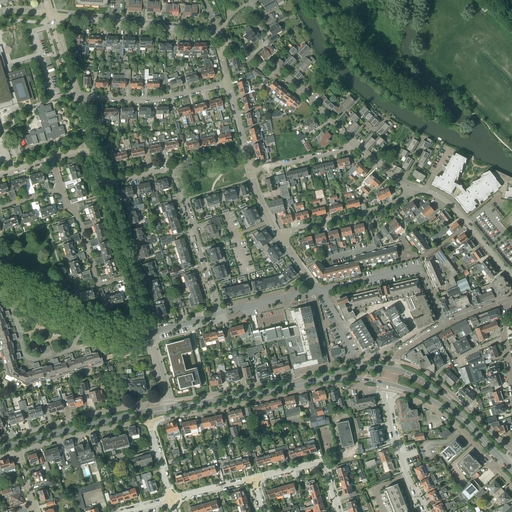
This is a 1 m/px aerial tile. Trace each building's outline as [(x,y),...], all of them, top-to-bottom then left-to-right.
[(135,11),(135,0),(125,0),(125,9),(128,9),(128,11),(135,11)] [(135,0),(135,11),(141,11),(141,10),(144,10),(144,0),(143,0),(140,0),(141,2),(135,1),(135,0)] [(144,0),(144,10),(147,10),(147,12),(153,12),(154,0),(144,0)] [(162,13),(163,1),(154,0),(153,12),(159,13),(159,10),(162,11),(162,13)] [(276,4),(274,0),(262,0),(260,2),(266,12),(277,6),(276,4)] [(163,1),(162,13),(165,13),(165,15),(171,15),(172,3),(163,3),(163,1)] [(178,14),(181,14),(181,4),(172,3),(171,15),(178,15),(178,14)] [(190,16),(191,4),(190,4),(190,6),(185,6),(185,4),(181,4),(181,14),(184,14),(184,16),(190,16)] [(200,5),(191,4),(190,16),(196,16),(196,14),(200,15),(200,5)] [(263,22),(265,26),(283,16),(282,15),(276,18),(273,13),(269,15),(270,18),(263,22)] [(278,24),(268,30),(271,35),(266,38),(270,43),(278,38),(276,34),(282,31),(278,24)] [(249,27),(248,27),(245,31),(247,33),(243,37),(248,43),(251,40),(253,43),(261,36),(256,31),(254,34),(251,30),(252,30),(250,29),(251,28),(250,26),(249,27)] [(76,48),(82,48),(82,53),(85,53),(85,52),(85,48),(86,48),(86,46),(83,46),(83,44),(83,36),(76,36),(76,44),(76,48)] [(94,44),(95,36),(89,36),(88,44),(86,44),(86,46),(86,48),(85,48),(85,52),(85,53),(85,55),(88,55),(89,48),(94,48),(94,47),(94,44)] [(94,48),(103,49),(103,43),(103,41),(101,41),(101,40),(101,37),(95,36),(94,44),(94,47),(94,48)] [(112,37),(111,46),(111,49),(120,50),(120,42),(117,42),(118,37),(112,37)] [(123,37),(123,42),(120,42),(120,50),(120,57),(123,57),(123,50),(124,49),(128,49),(129,38),(123,37)] [(128,49),(128,56),(130,56),(130,53),(131,53),(132,48),(137,49),(137,44),(135,44),(135,38),(129,38),(128,49)] [(140,38),(139,44),(137,44),(137,49),(137,54),(140,54),(140,48),(145,48),(146,45),(145,45),(146,38),(140,38)] [(145,49),(153,49),(153,43),(152,42),(152,39),(146,38),(145,45),(146,45),(145,49)] [(177,43),(177,46),(176,46),(174,46),(174,54),(183,54),(183,44),(177,43)] [(183,44),(183,54),(184,54),(184,56),(189,56),(189,59),(192,59),(192,51),(189,51),(189,44),(188,44),(187,43),(185,43),(185,44),(183,44)] [(194,43),(194,51),(192,51),(192,59),(192,63),(195,62),(195,54),(200,54),(200,51),(200,43),(194,43)] [(159,44),(157,44),(157,47),(157,49),(158,50),(159,50),(159,53),(165,53),(165,50),(165,44),(159,44)] [(174,59),(174,54),(174,46),(171,46),(171,44),(165,44),(165,50),(165,53),(171,53),(171,59),(174,59)] [(300,48),(306,54),(310,49),(304,44),(300,48)] [(268,58),(271,56),(270,55),(275,51),(270,45),(264,49),(258,55),(264,61),(268,58)] [(293,56),(296,53),(297,51),(291,46),(287,51),(293,56)] [(302,58),(306,54),(300,48),(297,51),(296,53),(302,58)] [(0,109),(13,106),(13,105),(18,104),(18,103),(14,91),(11,92),(10,88),(13,87),(9,73),(4,75),(0,61),(0,56),(2,56),(1,56),(0,52),(0,109)] [(282,65),(287,69),(288,70),(296,62),(290,56),(283,63),(284,64),(282,65)] [(308,68),(315,61),(310,57),(308,59),(306,58),(302,62),(308,68)] [(278,58),(273,63),(279,68),(282,65),(284,64),(283,63),(278,58)] [(212,69),(213,68),(212,63),(210,64),(209,59),(203,61),(205,67),(208,78),(214,76),(212,69)] [(239,60),(231,62),(234,72),(241,71),(241,70),(245,69),(244,65),(240,66),(239,60)] [(302,62),(298,67),(300,68),(298,70),(302,74),(308,68),(302,62)] [(191,66),(188,67),(190,74),(192,82),(198,81),(196,72),(193,73),(191,66)] [(199,73),(201,72),(203,79),(208,78),(205,67),(198,69),(199,73)] [(25,69),(9,73),(13,87),(10,88),(11,92),(14,91),(18,103),(29,100),(30,102),(34,100),(29,82),(31,81),(30,79),(29,76),(27,77),(25,69)] [(254,69),(251,73),(259,78),(261,74),(254,69)] [(293,76),(298,81),(299,81),(304,75),(302,74),(298,70),(293,76)] [(147,80),(147,81),(147,89),(153,89),(153,75),(153,77),(148,77),(148,71),(144,71),(144,80),(147,80)] [(244,75),(247,81),(253,77),(250,72),(244,75)] [(106,76),(102,76),(101,88),(107,88),(107,80),(109,80),(109,73),(106,73),(106,76)] [(168,83),(169,82),(171,88),(177,87),(174,78),(168,80),(166,73),(163,74),(165,81),(165,84),(168,83)] [(182,85),(181,79),(182,79),(181,76),(178,77),(176,73),(173,74),(174,78),(177,87),(182,85)] [(90,80),(93,80),(93,78),(93,74),(90,74),(90,75),(85,75),(84,78),(83,78),(83,86),(90,86),(90,80)] [(184,75),(187,84),(192,82),(190,74),(184,75)] [(265,80),(263,83),(264,87),(265,85),(268,88),(269,87),(270,89),(268,91),(269,92),(266,96),(266,100),(267,99),(272,93),(273,91),(278,85),(273,82),(270,86),(267,83),(269,81),(266,79),(265,80)] [(237,83),(239,89),(250,86),(249,82),(247,82),(245,82),(245,81),(243,82),(242,81),(239,82),(240,83),(237,83)] [(273,95),(275,97),(282,89),(278,85),(273,91),(275,93),(273,95)] [(256,91),(254,91),(254,90),(251,91),(250,86),(239,89),(240,95),(248,93),(248,95),(255,93),(256,93),(256,91)] [(280,101),(282,98),(287,92),(282,89),(275,97),(280,101)] [(280,100),(280,101),(284,105),(286,102),(288,100),(291,96),(287,92),(282,98),(280,100)] [(255,102),(253,97),(255,96),(255,93),(248,95),(248,97),(241,99),(243,105),(250,103),(255,102)] [(332,102),(331,100),(325,95),(321,99),(324,102),(322,104),(327,108),(332,102)] [(295,100),(296,100),(291,96),(288,100),(286,102),(291,105),(295,100)] [(355,102),(349,96),(345,101),(351,106),(355,102)] [(217,111),(218,115),(220,114),(220,111),(223,110),(222,106),(221,100),(220,99),(214,100),(216,108),(217,111)] [(213,112),(217,111),(216,108),(214,100),(209,102),(211,109),(212,109),(213,112)] [(289,108),(285,112),(287,114),(293,107),(295,109),(300,103),(296,100),(295,100),(291,105),(289,108)] [(345,101),(341,105),(345,109),(347,110),(351,106),(345,101)] [(327,108),(331,112),(333,110),(335,112),(339,108),(332,102),(327,108)] [(41,143),(46,141),(46,140),(51,139),(51,140),(55,139),(54,136),(59,135),(59,136),(65,134),(63,126),(58,127),(57,123),(58,122),(56,117),(55,118),(55,116),(56,116),(54,111),(52,112),(50,105),(37,109),(39,115),(38,116),(39,121),(41,120),(41,122),(40,123),(42,128),(37,130),(37,131),(35,132),(34,131),(29,132),(30,135),(24,136),(27,146),(33,144),(33,145),(38,144),(38,143),(41,142),(41,143)] [(339,108),(335,112),(339,116),(345,109),(341,105),(339,108)] [(364,106),(357,113),(361,117),(364,114),(368,110),(364,106)] [(185,116),(185,119),(189,118),(191,123),(195,122),(192,112),(190,113),(188,107),(183,109),(185,116)] [(144,108),(144,115),(145,118),(153,118),(153,111),(150,111),(150,108),(144,108)] [(104,113),(99,113),(99,119),(101,118),(101,124),(104,124),(104,123),(104,121),(110,121),(110,120),(110,117),(110,109),(104,109),(104,113)] [(115,120),(115,122),(115,124),(116,125),(119,125),(118,114),(116,114),(116,109),(110,109),(110,117),(110,120),(115,120)] [(127,109),(127,120),(128,120),(136,120),(136,116),(136,112),(135,112),(135,113),(133,113),(133,109),(127,109)] [(176,111),(178,116),(179,118),(185,116),(183,109),(177,110),(177,111),(176,111)] [(252,112),(245,114),(247,120),(257,118),(259,117),(260,117),(259,112),(258,112),(257,109),(255,110),(254,110),(252,111),(252,112)] [(368,110),(364,114),(365,116),(364,117),(366,119),(365,119),(368,122),(373,116),(369,113),(370,111),(368,110)] [(356,123),(358,121),(360,119),(354,113),(350,118),(354,122),(356,123)] [(375,114),(373,116),(368,122),(373,127),(374,126),(376,128),(380,123),(376,119),(378,117),(375,114)] [(248,126),(255,124),(256,125),(259,124),(259,121),(260,121),(259,117),(247,120),(248,126)] [(319,127),(314,118),(304,124),(309,132),(315,129),(319,127)] [(382,125),(388,130),(393,125),(389,121),(387,124),(385,122),(382,125)] [(356,123),(354,122),(350,126),(356,132),(360,127),(356,123)] [(388,130),(382,125),(376,131),(382,137),(388,130)] [(222,129),(225,142),(231,141),(229,134),(230,133),(230,130),(229,130),(228,126),(222,128),(222,129)] [(350,126),(346,130),(352,136),(356,132),(350,126)] [(171,139),(173,149),(178,148),(177,141),(181,140),(179,131),(176,131),(177,138),(171,139)] [(191,139),(193,149),(199,148),(197,141),(198,140),(197,136),(194,136),(194,135),(193,135),(192,131),(189,132),(191,139)] [(307,138),(305,134),(302,136),(300,133),(299,134),(298,131),(297,132),(297,135),(301,142),(307,138)] [(317,138),(321,142),(320,142),(325,147),(330,141),(328,139),(331,137),(328,133),(325,135),(322,132),(317,138)] [(207,135),(209,146),(215,144),(213,137),(215,137),(214,133),(210,134),(211,135),(207,136),(207,135)] [(203,147),(209,146),(206,134),(203,135),(203,136),(200,137),(200,140),(201,140),(203,147)] [(161,136),(162,142),(165,142),(167,151),(173,149),(171,139),(165,140),(164,135),(161,136)] [(417,141),(419,138),(414,135),(410,143),(417,147),(419,143),(417,141)] [(158,137),(159,141),(153,143),(156,153),(161,152),(159,143),(162,142),(160,136),(158,137)] [(373,147),(377,143),(376,141),(371,137),(367,142),(373,147)] [(386,142),(380,137),(376,141),(377,143),(383,148),(385,146),(383,145),(386,142)] [(428,150),(428,149),(433,141),(428,138),(426,142),(424,141),(421,146),(428,150)] [(148,144),(147,139),(144,140),(145,146),(148,145),(150,155),(156,153),(153,143),(148,144)] [(125,151),(128,150),(126,140),(123,141),(124,148),(119,149),(120,153),(121,161),(127,159),(125,151)] [(120,153),(117,154),(116,152),(116,153),(115,152),(113,152),(111,141),(108,142),(111,154),(112,157),(114,157),(115,159),(116,162),(121,161),(120,153)] [(363,146),(369,152),(373,147),(367,142),(363,146)] [(138,145),(138,143),(136,143),(139,157),(144,156),(143,149),(145,149),(143,144),(138,145)] [(406,149),(413,153),(417,147),(410,143),(406,149)] [(268,158),(265,148),(265,149),(262,149),(255,151),(254,151),(256,157),(259,156),(260,160),(265,159),(268,158)] [(406,158),(408,157),(410,153),(403,149),(400,155),(406,158)] [(433,152),(428,149),(428,150),(426,152),(424,151),(421,157),(428,160),(433,152)] [(453,156),(453,157),(442,177),(441,176),(440,178),(437,176),(432,185),(452,196),(453,197),(459,186),(454,183),(455,181),(458,181),(460,174),(462,174),(463,167),(465,167),(467,160),(457,154),(454,154),(453,154),(453,155),(453,156)] [(408,157),(406,158),(404,162),(411,166),(414,161),(408,157)] [(420,163),(418,166),(423,169),(428,160),(421,157),(418,162),(420,163)] [(343,160),(345,167),(350,166),(350,164),(352,164),(353,162),(352,158),(349,159),(343,160)] [(401,167),(408,171),(411,166),(404,162),(401,167)] [(75,163),(65,166),(66,170),(69,169),(70,174),(80,172),(77,165),(76,165),(75,163)] [(352,180),(352,181),(352,180),(355,177),(358,174),(364,168),(359,163),(355,167),(358,169),(356,171),(353,175),(352,174),(348,179),(350,182),(352,180)] [(397,166),(393,172),(400,176),(403,171),(397,166)] [(369,172),(364,168),(358,174),(360,176),(362,173),(365,176),(369,172)] [(416,169),(414,173),(412,176),(417,179),(422,172),(416,169)] [(290,180),(292,187),(295,187),(295,185),(294,182),(294,179),(292,171),(286,173),(288,180),(290,180)] [(471,211),(472,212),(476,208),(475,207),(483,200),(484,202),(488,198),(491,195),(491,194),(493,192),(494,193),(498,190),(503,192),(501,198),(501,197),(505,198),(505,199),(511,200),(511,178),(496,171),(492,174),(490,172),(480,176),(481,179),(479,180),(469,184),(470,187),(466,190),(467,192),(466,193),(462,188),(462,187),(462,186),(461,186),(460,186),(459,186),(453,197),(454,198),(454,197),(467,214),(471,211)] [(36,174),(38,183),(44,182),(47,190),(50,189),(45,173),(43,174),(42,172),(36,174)] [(65,186),(81,181),(80,179),(82,178),(80,172),(70,174),(72,180),(64,183),(65,186)] [(417,179),(423,182),(427,175),(422,172),(417,179)] [(27,179),(32,194),(35,193),(32,185),(38,183),(36,174),(29,176),(29,178),(27,179)] [(368,183),(371,185),(376,179),(371,175),(368,179),(370,181),(368,183)] [(24,178),(17,180),(20,189),(26,187),(28,195),(32,194),(27,179),(25,180),(24,178)] [(166,179),(160,181),(162,189),(168,188),(168,187),(171,187),(170,183),(169,180),(168,180),(166,180),(166,179)] [(376,179),(371,185),(373,187),(375,185),(378,188),(381,184),(376,179)] [(14,191),(20,189),(17,180),(11,182),(11,184),(9,184),(14,200),(16,199),(14,191)] [(81,181),(65,186),(66,189),(74,187),(76,193),(85,190),(83,183),(81,184),(81,181)] [(6,183),(0,185),(0,187),(2,194),(8,193),(10,201),(14,200),(9,184),(7,185),(6,183)] [(149,183),(143,185),(145,194),(151,192),(152,198),(155,198),(154,193),(154,192),(153,186),(150,187),(149,183)] [(278,183),(278,184),(268,186),(269,192),(277,190),(277,189),(279,189),(278,183)] [(249,196),(246,185),(240,187),(240,188),(237,189),(240,196),(242,196),(243,198),(249,196)] [(284,186),(280,187),(283,199),(290,197),(288,189),(287,185),(284,186)] [(123,205),(124,208),(129,207),(125,188),(120,190),(117,191),(118,196),(121,196),(121,199),(123,198),(123,199),(126,202),(126,204),(123,205)] [(240,196),(237,189),(234,190),(234,189),(228,190),(232,201),(237,200),(236,197),(240,196)] [(383,191),(386,198),(392,195),(389,189),(383,191)] [(70,201),(71,204),(86,199),(86,197),(87,196),(85,190),(76,193),(78,199),(70,201)] [(232,201),(228,190),(223,192),(223,193),(220,194),(222,202),(231,199),(231,202),(232,201)] [(315,191),(317,199),(324,197),(323,190),(315,191)] [(380,201),(386,198),(383,191),(377,194),(380,201)] [(219,203),(222,202),(220,194),(217,195),(216,194),(211,196),(214,207),(220,205),(219,203)] [(202,199),(205,207),(208,206),(208,209),(214,207),(211,196),(205,198),(202,199)] [(51,206),(46,208),(48,216),(52,215),(53,216),(55,215),(55,213),(57,212),(52,197),(49,198),(51,206)] [(355,198),(352,199),(354,207),(361,205),(359,200),(356,201),(355,198)] [(202,208),(205,207),(202,199),(199,200),(199,199),(193,201),(197,212),(202,210),(202,208)] [(286,215),(282,199),(267,203),(272,215),(275,220),(276,220),(275,214),(282,212),(283,216),(286,215)] [(37,202),(34,203),(39,218),(41,217),(42,219),(45,218),(48,216),(46,208),(40,210),(37,202)] [(413,202),(408,206),(414,215),(415,217),(422,211),(421,208),(418,210),(413,202)] [(415,217),(415,218),(420,224),(435,212),(434,210),(433,210),(430,211),(429,210),(431,208),(430,206),(430,205),(430,204),(428,202),(421,208),(422,211),(415,217)] [(33,212),(28,214),(30,222),(34,221),(37,220),(37,219),(39,218),(34,203),(31,204),(33,212)] [(80,211),(88,209),(90,215),(99,212),(97,205),(95,206),(94,203),(79,208),(80,211)] [(162,213),(165,212),(174,209),(172,203),(168,205),(167,203),(160,204),(160,206),(162,213)] [(335,203),(337,211),(344,210),(342,204),(339,205),(338,203),(335,203)] [(408,215),(410,218),(414,215),(408,206),(402,210),(407,216),(408,215)] [(19,207),(16,208),(21,223),(23,223),(24,225),(27,224),(26,223),(30,222),(28,214),(22,215),(19,207)] [(241,210),(245,218),(257,213),(256,212),(257,211),(255,208),(254,207),(248,210),(247,207),(241,210)] [(325,207),(318,209),(320,215),(327,214),(325,207)] [(9,218),(12,228),(16,226),(16,227),(19,226),(19,224),(21,223),(16,208),(13,209),(15,216),(9,218)] [(165,212),(167,218),(176,215),(174,209),(165,212)] [(320,215),(318,209),(312,210),(314,217),(320,215)] [(127,213),(128,219),(140,216),(138,210),(127,213)] [(308,211),(301,213),(303,219),(310,218),(308,211)] [(445,211),(440,215),(440,216),(437,218),(446,228),(449,226),(451,224),(449,221),(451,219),(445,211)] [(99,212),(90,215),(91,220),(83,223),(84,226),(100,221),(99,219),(101,219),(99,212)] [(1,213),(0,213),(0,219),(3,229),(5,228),(6,230),(9,229),(12,228),(9,218),(3,219),(1,213)] [(257,213),(245,218),(249,227),(254,224),(253,221),(259,218),(257,213)] [(303,219),(301,213),(295,214),(297,221),(303,219)] [(169,223),(176,221),(177,221),(176,215),(167,218),(169,223)] [(286,215),(283,216),(280,217),(281,221),(282,221),(283,224),(288,223),(286,215)] [(414,215),(410,218),(409,218),(408,217),(404,220),(408,225),(408,223),(415,218),(415,217),(414,215)] [(140,216),(128,219),(130,225),(139,222),(138,219),(141,218),(140,216)] [(221,229),(218,217),(208,220),(210,225),(206,226),(208,233),(206,233),(208,238),(215,236),(216,238),(219,237),(217,230),(221,229)] [(58,230),(60,234),(68,231),(66,225),(74,223),(74,222),(73,219),(58,224),(59,226),(57,227),(58,230)] [(389,224),(393,230),(399,225),(395,219),(389,224)] [(95,233),(104,230),(102,223),(100,224),(100,221),(84,226),(85,229),(93,227),(95,233)] [(177,221),(176,221),(169,223),(170,229),(179,226),(177,221)] [(456,223),(449,229),(453,234),(453,235),(460,230),(459,229),(461,227),(456,223)] [(374,237),(373,238),(375,244),(378,242),(382,239),(383,239),(387,236),(392,232),(392,233),(394,231),(393,230),(389,224),(380,231),(382,233),(380,235),(379,234),(374,237)] [(393,230),(394,231),(396,233),(398,235),(404,230),(399,225),(393,230)] [(179,226),(170,229),(172,235),(181,232),(179,226)] [(132,231),(133,236),(142,234),(141,228),(132,231)] [(448,230),(446,228),(434,237),(437,241),(444,235),(448,231),(448,230)] [(90,245),(105,240),(105,237),(106,237),(104,230),(95,233),(97,239),(89,241),(90,245)] [(268,235),(264,230),(259,234),(257,231),(252,235),(254,238),(257,242),(257,243),(268,235)] [(408,235),(422,254),(425,252),(426,253),(429,250),(428,249),(429,248),(427,245),(429,244),(427,241),(425,242),(420,236),(422,235),(420,232),(418,233),(416,230),(408,235)] [(63,240),(64,242),(79,237),(78,234),(70,237),(68,231),(60,234),(61,238),(60,238),(61,241),(63,240)] [(399,238),(396,233),(394,231),(392,233),(392,232),(387,236),(392,243),(399,238)] [(142,234),(133,236),(135,242),(144,240),(142,234)] [(464,234),(457,239),(461,244),(468,239),(467,238),(468,237),(467,235),(466,236),(464,234)] [(272,240),(268,235),(257,243),(260,248),(261,247),(262,250),(268,246),(266,244),(272,240)] [(64,248),(65,252),(74,249),(72,243),(80,241),(79,237),(64,242),(64,245),(63,245),(63,248),(64,248)] [(158,238),(151,240),(146,242),(147,245),(137,248),(139,253),(150,250),(148,244),(157,242),(158,243),(159,242),(158,238)] [(174,241),(174,238),(168,240),(167,240),(161,241),(162,242),(160,243),(162,248),(164,248),(163,245),(168,243),(174,241)] [(176,240),(174,241),(176,247),(185,244),(183,238),(176,240)] [(309,249),(307,238),(302,239),(302,240),(300,240),(301,244),(299,245),(299,246),(299,248),(299,249),(300,249),(302,250),(306,248),(306,249),(309,249)] [(101,251),(110,248),(108,241),(106,242),(105,240),(90,245),(91,247),(99,245),(101,251)] [(459,250),(461,253),(463,251),(464,250),(473,244),(471,240),(461,247),(462,247),(460,249),(459,250)] [(185,244),(176,247),(178,252),(186,250),(185,244)] [(464,250),(465,251),(467,249),(469,252),(476,247),(473,244),(464,250)] [(270,249),(268,246),(262,250),(268,258),(278,250),(278,249),(276,246),(275,245),(270,249)] [(210,256),(222,252),(220,246),(208,250),(210,256)] [(327,270),(326,268),(325,268),(324,269),(319,263),(321,261),(320,260),(310,267),(317,277),(319,275),(322,279),(326,278),(327,280),(361,272),(361,271),(360,271),(360,267),(399,258),(396,249),(397,248),(397,246),(394,247),(395,249),(387,250),(386,248),(383,249),(384,251),(376,253),(375,251),(372,252),(372,254),(365,256),(364,253),(361,254),(361,256),(356,258),(357,263),(349,264),(349,262),(345,263),(346,265),(338,267),(337,265),(334,266),(334,268),(327,270)] [(95,263),(111,258),(110,255),(112,255),(110,248),(101,251),(103,257),(94,259),(95,263)] [(460,273),(447,256),(441,248),(427,258),(428,260),(426,261),(438,289),(443,286),(445,291),(457,286),(454,278),(460,273)] [(69,258),(69,260),(85,255),(84,252),(76,255),(74,249),(65,252),(66,256),(67,259),(69,258)] [(150,250),(139,253),(140,259),(149,257),(152,256),(151,250),(150,250)] [(186,250),(178,252),(179,258),(188,255),(186,250)] [(279,251),(278,250),(268,258),(273,265),(277,263),(278,261),(277,259),(282,255),(281,254),(282,253),(280,250),(279,251)] [(467,255),(462,258),(463,258),(466,263),(466,264),(473,259),(474,262),(476,261),(477,262),(483,257),(478,250),(472,254),(472,255),(469,257),(467,255)] [(225,261),(222,252),(210,256),(211,262),(218,260),(219,263),(225,261)] [(70,266),(71,270),(80,267),(78,261),(86,259),(85,255),(69,260),(70,263),(68,263),(69,266),(70,266)] [(188,255),(179,258),(181,264),(190,261),(188,255)] [(106,269),(115,266),(113,259),(111,260),(111,258),(95,263),(96,266),(105,263),(106,269)] [(482,271),(483,270),(490,265),(486,260),(480,265),(477,267),(477,269),(478,270),(476,272),(478,274),(482,271)] [(142,265),(144,271),(156,267),(155,261),(142,265)] [(171,277),(176,275),(184,272),(184,269),(192,267),(190,261),(181,264),(178,265),(179,268),(182,267),(183,270),(170,274),(171,277)] [(228,270),(225,261),(219,263),(220,266),(213,268),(214,269),(213,269),(214,272),(215,272),(215,273),(228,270)] [(483,270),(487,275),(494,269),(490,265),(483,270)] [(115,266),(106,269),(108,274),(100,277),(101,280),(116,276),(116,273),(117,273),(115,266)] [(290,266),(285,269),(292,278),(296,275),(295,273),(295,272),(293,269),(293,270),(290,266)] [(80,267),(71,270),(72,274),(72,277),(74,276),(75,279),(82,277),(90,274),(89,271),(81,273),(80,267)] [(156,267),(144,271),(146,277),(155,274),(154,271),(157,269),(156,267)] [(292,278),(285,269),(286,270),(282,273),(287,281),(292,278)] [(485,281),(486,280),(487,282),(491,279),(497,274),(494,269),(487,275),(483,278),(485,281)] [(228,270),(215,273),(215,274),(215,275),(216,278),(217,279),(223,277),(224,280),(227,279),(230,278),(228,270)] [(190,272),(182,274),(185,282),(187,282),(195,279),(193,273),(190,274),(190,272)] [(282,285),(287,281),(282,273),(277,277),(281,285),(282,284),(282,285)] [(491,283),(497,296),(500,295),(501,296),(505,295),(505,294),(509,290),(511,290),(511,286),(510,286),(501,275),(491,283)] [(277,277),(272,278),(274,287),(281,285),(277,277)] [(462,295),(468,292),(470,292),(471,291),(466,278),(457,282),(459,287),(462,295)] [(147,282),(149,288),(158,285),(156,279),(147,282)] [(187,282),(188,287),(197,285),(195,279),(187,282)] [(405,299),(407,298),(425,294),(420,284),(419,284),(419,281),(377,291),(375,290),(352,296),(352,298),(348,299),(347,296),(347,297),(337,301),(346,321),(356,317),(354,313),(356,313),(356,314),(366,312),(365,308),(405,299)] [(125,299),(123,293),(126,293),(124,286),(121,287),(120,284),(117,285),(119,293),(113,295),(116,304),(123,302),(123,300),(125,299)] [(484,302),(495,298),(492,291),(487,293),(485,290),(489,288),(488,284),(479,288),(478,288),(481,294),(484,302)] [(149,288),(151,294),(163,290),(163,289),(164,289),(164,288),(163,287),(162,286),(162,285),(161,286),(161,285),(158,285),(149,288)] [(188,287),(190,293),(199,290),(197,285),(188,287)] [(91,290),(86,292),(88,301),(95,299),(94,297),(97,296),(94,286),(91,287),(91,290)] [(446,300),(452,314),(457,311),(453,300),(453,299),(462,295),(459,287),(447,291),(451,299),(446,300)] [(470,292),(468,292),(469,295),(471,301),(473,305),(475,306),(484,302),(481,294),(478,288),(473,291),(471,291),(470,292)] [(163,290),(151,294),(153,299),(163,296),(162,293),(163,292),(164,292),(163,290)] [(190,293),(192,299),(200,296),(199,290),(190,293)] [(88,301),(86,292),(80,294),(79,291),(75,292),(79,302),(81,301),(82,303),(88,301)] [(107,294),(100,296),(104,306),(109,304),(110,306),(116,304),(113,295),(109,296),(107,295),(107,294)] [(433,313),(425,294),(407,298),(405,299),(407,305),(409,308),(410,311),(414,320),(415,320),(418,328),(431,323),(436,321),(435,318),(436,318),(433,312),(433,313)] [(468,294),(460,297),(465,309),(473,307),(468,294)] [(192,299),(189,300),(191,307),(198,305),(198,303),(202,302),(200,296),(192,299)] [(460,297),(453,300),(457,311),(465,309),(460,297)] [(156,305),(155,306),(157,312),(165,309),(163,303),(165,303),(164,300),(155,302),(156,305)] [(446,316),(452,314),(446,300),(440,303),(446,316)] [(388,306),(382,308),(385,313),(394,328),(401,338),(411,332),(410,331),(413,330),(408,319),(406,320),(405,319),(402,321),(400,320),(400,318),(398,316),(400,315),(392,303),(388,306)] [(294,310),(290,311),(291,317),(314,311),(314,308),(313,306),(299,309),(294,310)] [(157,312),(158,317),(169,314),(168,308),(165,309),(157,312)] [(16,362),(17,361),(13,348),(14,347),(10,333),(9,334),(8,329),(10,329),(8,324),(6,324),(5,320),(6,320),(3,311),(1,311),(1,309),(0,309),(0,343),(2,351),(1,351),(7,373),(6,375),(12,377),(14,378),(11,383),(17,387),(20,381),(22,382),(22,383),(27,386),(28,384),(40,381),(40,383),(42,382),(41,380),(50,378),(50,379),(69,374),(69,375),(74,374),(73,372),(103,363),(101,357),(99,358),(98,355),(96,355),(96,354),(93,355),(93,353),(83,356),(83,357),(75,359),(70,360),(69,359),(64,360),(65,362),(61,364),(60,363),(47,367),(46,366),(32,370),(32,371),(27,372),(26,374),(24,372),(25,370),(21,367),(19,370),(17,369),(18,368),(16,362)] [(491,322),(500,319),(499,317),(500,316),(499,310),(497,309),(488,312),(491,320),(491,322)] [(383,316),(382,315),(379,310),(374,313),(378,319),(383,316)] [(296,321),(316,316),(314,311),(291,317),(292,322),(296,321)] [(489,320),(490,323),(491,322),(491,320),(488,312),(482,314),(485,322),(489,320)] [(387,345),(392,343),(383,327),(382,325),(378,319),(374,313),(369,315),(387,345)] [(480,325),(485,323),(485,322),(482,314),(477,316),(479,324),(480,325)] [(382,347),(387,345),(369,315),(362,319),(372,336),(379,348),(382,347)] [(298,326),(317,321),(316,316),(296,321),(298,326)] [(476,326),(479,324),(477,316),(467,320),(466,321),(468,325),(472,324),(474,328),(476,327),(476,326)] [(372,336),(362,319),(359,321),(349,327),(363,350),(374,344),(376,346),(377,345),(372,336)] [(298,326),(282,329),(281,327),(259,332),(260,336),(254,338),(256,346),(264,344),(264,343),(285,339),(285,340),(287,348),(288,348),(293,371),(327,363),(326,358),(324,351),(324,350),(323,347),(317,321),(298,326)] [(464,346),(470,343),(466,336),(472,333),(468,325),(466,321),(453,327),(464,346)] [(487,333),(498,329),(497,325),(496,322),(484,327),(487,335),(488,334),(487,333)] [(398,339),(399,339),(390,323),(383,327),(392,343),(399,340),(398,339)] [(239,326),(237,327),(239,335),(238,335),(239,338),(241,338),(242,339),(247,338),(247,337),(249,337),(248,334),(246,326),(244,326),(243,325),(242,326),(242,325),(239,326)] [(239,335),(237,327),(234,328),(234,327),(230,328),(231,328),(230,329),(230,330),(227,330),(230,341),(233,340),(232,337),(238,335),(239,335)] [(453,343),(456,350),(458,353),(459,356),(473,348),(470,343),(464,346),(453,327),(451,328),(458,341),(453,343)] [(476,334),(477,334),(479,341),(488,338),(487,335),(484,327),(475,330),(476,332),(476,334)] [(458,341),(451,328),(442,333),(447,342),(451,349),(452,352),(453,352),(456,350),(453,343),(458,341)] [(216,332),(218,340),(225,339),(226,343),(229,342),(227,334),(224,335),(223,330),(222,330),(219,330),(219,331),(216,332)] [(216,341),(217,349),(220,348),(218,340),(216,332),(214,333),(213,332),(210,332),(211,333),(210,334),(212,342),(216,341)] [(204,334),(204,335),(203,335),(203,336),(198,337),(201,349),(206,347),(205,343),(212,342),(210,334),(207,334),(207,333),(204,334)] [(444,344),(448,351),(451,349),(447,342),(442,333),(438,335),(442,344),(444,344)] [(445,363),(451,360),(443,346),(443,347),(438,339),(437,339),(438,338),(437,336),(431,339),(445,365),(446,365),(445,363)] [(167,352),(168,355),(169,354),(170,357),(169,358),(169,360),(170,360),(171,365),(170,365),(171,367),(173,371),(172,372),(173,375),(174,374),(175,377),(174,378),(174,379),(176,383),(175,383),(177,392),(190,389),(190,387),(194,386),(194,388),(196,387),(200,386),(202,386),(197,368),(186,371),(182,355),(193,352),(190,338),(186,339),(187,340),(184,341),(184,340),(172,343),(172,344),(168,345),(167,344),(165,345),(166,347),(167,347),(168,352),(167,352)] [(423,343),(423,344),(437,369),(445,365),(431,339),(423,343)] [(436,366),(423,344),(405,355),(405,359),(431,372),(432,372),(431,372),(431,371),(435,371),(435,366),(436,366)] [(258,352),(261,352),(261,351),(263,351),(261,346),(246,349),(249,358),(255,356),(254,353),(258,352)] [(481,351),(478,352),(479,353),(480,356),(482,356),(482,357),(483,356),(497,351),(495,346),(487,348),(488,352),(485,353),(485,354),(483,355),(482,351),(481,351)] [(344,350),(340,351),(340,348),(331,350),(332,356),(337,355),(337,358),(343,357),(345,355),(345,353),(344,350)] [(471,366),(472,369),(485,364),(486,364),(484,358),(489,356),(491,360),(499,357),(497,351),(483,356),(482,357),(482,356),(480,356),(481,359),(470,364),(470,366),(471,366)] [(480,356),(479,353),(478,352),(478,353),(467,358),(470,364),(481,359),(480,356)] [(280,361),(277,361),(279,372),(281,372),(281,373),(285,372),(284,371),(282,363),(282,360),(281,358),(280,355),(278,356),(280,361)] [(239,365),(241,364),(245,379),(251,378),(248,362),(244,363),(242,356),(237,357),(239,365)] [(282,360),(282,363),(284,371),(285,371),(286,372),(288,371),(288,370),(290,370),(287,357),(281,358),(282,360)] [(273,360),(271,361),(274,374),(277,373),(277,374),(279,374),(280,373),(279,372),(277,361),(276,358),(273,359),(273,360)] [(265,364),(262,365),(263,369),(265,377),(268,376),(268,375),(271,375),(267,363),(265,363),(265,364)] [(485,364),(472,369),(476,381),(476,382),(477,382),(483,380),(484,379),(485,379),(484,377),(482,371),(484,370),(483,370),(488,368),(487,364),(486,364),(485,364)] [(491,372),(488,373),(489,376),(490,377),(497,375),(496,373),(501,372),(500,371),(501,371),(499,364),(492,366),(489,367),(490,369),(491,372)] [(265,377),(263,369),(262,365),(256,367),(259,378),(262,377),(262,378),(265,377)] [(472,369),(471,366),(470,366),(459,369),(464,385),(476,381),(472,369)] [(234,371),(231,371),(233,382),(240,380),(237,369),(234,369),(234,371)] [(233,382),(231,371),(228,372),(228,371),(225,371),(227,383),(233,382)] [(457,380),(458,379),(449,371),(442,377),(445,380),(446,379),(448,381),(447,382),(451,386),(455,382),(456,382),(458,380),(457,380)] [(145,392),(145,388),(146,388),(145,387),(143,372),(136,373),(137,378),(129,379),(130,390),(132,390),(132,394),(138,393),(138,394),(141,393),(145,392)] [(485,379),(484,379),(486,385),(491,383),(492,387),(497,385),(498,387),(502,385),(500,377),(497,378),(497,375),(490,377),(485,379)] [(82,391),(82,392),(89,390),(87,382),(80,384),(81,389),(82,391)] [(465,398),(472,391),(468,387),(466,389),(464,388),(458,394),(461,396),(462,395),(465,398)] [(98,391),(89,393),(90,398),(92,398),(93,402),(100,401),(99,395),(102,394),(101,390),(98,391)] [(324,415),(333,413),(331,406),(327,407),(325,401),(328,400),(325,391),(323,392),(323,390),(318,392),(321,402),(322,405),(323,408),(324,415)] [(502,395),(500,390),(493,393),(493,392),(488,393),(490,397),(488,398),(488,400),(502,395)] [(475,395),(472,391),(465,398),(468,401),(467,402),(470,405),(475,399),(473,397),(475,395)] [(314,394),(312,394),(315,405),(318,405),(319,404),(319,402),(321,402),(318,392),(314,393),(314,394)] [(337,392),(331,394),(334,404),(340,403),(341,407),(342,407),(344,406),(345,406),(343,398),(339,399),(337,392)] [(74,399),(73,395),(66,397),(65,393),(62,394),(63,399),(64,400),(66,400),(69,409),(72,408),(73,409),(76,408),(76,407),(74,399)] [(310,394),(303,395),(299,396),(300,396),(299,396),(302,405),(305,404),(305,403),(308,402),(312,418),(317,417),(315,410),(310,394)] [(502,395),(488,400),(489,402),(491,401),(493,406),(498,404),(498,402),(504,400),(502,395)] [(285,411),(289,425),(303,421),(300,408),(296,409),(296,407),(297,406),(294,396),(289,398),(293,409),(291,410),(288,411),(285,411)] [(352,409),(376,405),(375,401),(376,400),(375,399),(375,397),(373,398),(372,397),(371,398),(358,400),(357,396),(354,396),(355,399),(350,400),(352,409)] [(74,399),(76,407),(83,405),(81,397),(74,399)] [(52,399),(53,403),(54,403),(56,412),(59,411),(59,412),(62,411),(62,410),(63,410),(60,401),(60,400),(59,398),(57,399),(57,398),(53,399),(52,399)] [(289,398),(285,399),(286,405),(284,406),(285,411),(288,411),(291,410),(293,409),(289,398)] [(401,399),(399,399),(397,401),(397,402),(397,404),(399,417),(397,419),(399,420),(400,424),(401,423),(402,430),(402,431),(404,432),(420,429),(419,423),(418,423),(418,421),(420,421),(421,420),(422,419),(423,418),(423,417),(423,416),(422,415),(421,414),(420,413),(419,413),(418,413),(418,412),(416,410),(415,411),(415,409),(413,409),(411,407),(409,407),(408,404),(406,403),(404,403),(404,402),(404,401),(403,400),(402,400),(401,399)] [(25,400),(21,401),(24,410),(27,409),(30,419),(31,419),(34,419),(34,418),(36,417),(34,409),(33,405),(27,407),(25,400)] [(14,412),(17,423),(19,422),(19,423),(23,422),(22,421),(23,421),(20,411),(24,410),(21,401),(18,402),(20,410),(14,412)] [(265,404),(267,413),(267,416),(273,414),(272,411),(270,402),(265,404)] [(318,405),(319,409),(315,410),(317,417),(312,418),(310,419),(311,421),(312,428),(327,425),(325,419),(324,415),(323,408),(322,405),(321,402),(319,402),(319,404),(318,405)] [(54,412),(56,412),(54,403),(47,405),(50,414),(51,413),(51,414),(54,413),(54,412)] [(505,410),(504,409),(503,408),(502,406),(497,407),(496,406),(490,408),(493,416),(505,412),(504,411),(505,410)] [(34,409),(36,417),(39,417),(42,416),(43,415),(41,407),(34,409)] [(244,416),(243,416),(242,409),(235,411),(237,419),(238,425),(242,424),(241,421),(245,420),(244,416)] [(8,415),(11,425),(12,425),(15,424),(17,423),(14,412),(14,411),(8,413),(8,415)] [(235,411),(228,412),(229,419),(233,418),(234,422),(233,422),(234,426),(238,425),(235,411)] [(340,415),(330,417),(330,420),(331,420),(340,455),(349,452),(344,433),(340,415)] [(215,417),(217,425),(217,427),(224,426),(224,429),(228,428),(225,417),(222,417),(222,416),(215,417)] [(489,425),(491,424),(498,422),(496,416),(487,419),(489,425)] [(208,418),(210,427),(217,425),(215,417),(208,418)] [(203,424),(200,424),(201,432),(204,431),(204,428),(210,427),(208,418),(202,420),(203,424)] [(201,432),(200,424),(197,425),(196,421),(189,422),(192,433),(192,434),(199,433),(199,432),(201,432)] [(174,433),(176,432),(180,431),(177,423),(175,424),(175,422),(171,423),(171,424),(174,433)] [(189,422),(183,423),(184,428),(181,428),(182,436),(185,435),(192,433),(189,422)] [(496,432),(498,431),(499,434),(500,435),(504,434),(503,433),(508,431),(506,424),(500,426),(498,422),(491,424),(492,428),(493,428),(493,429),(494,430),(496,432)] [(166,427),(169,437),(175,435),(171,424),(170,424),(168,424),(167,425),(168,426),(166,427)] [(379,426),(370,428),(371,438),(384,436),(383,429),(380,430),(379,426)] [(128,428),(129,438),(132,438),(132,436),(139,435),(138,428),(135,429),(134,427),(133,427),(131,427),(128,428)] [(230,429),(233,438),(239,436),(236,427),(230,429)] [(436,436),(439,435),(442,438),(443,437),(445,440),(451,434),(446,429),(441,434),(438,430),(434,430),(436,436)] [(95,434),(89,436),(92,445),(97,444),(99,450),(101,450),(98,440),(97,440),(95,434)] [(113,450),(129,445),(127,440),(126,434),(110,439),(109,437),(101,440),(104,451),(112,448),(113,450)] [(384,436),(371,438),(373,448),(383,446),(382,443),(386,442),(384,436)] [(463,448),(455,439),(439,454),(447,463),(463,448)] [(65,451),(74,448),(71,440),(63,442),(65,451)] [(85,443),(82,444),(87,463),(94,461),(91,453),(90,453),(88,444),(86,444),(85,443)] [(308,446),(311,454),(317,452),(315,444),(311,445),(311,443),(308,444),(308,446)] [(80,465),(87,463),(82,444),(77,446),(78,446),(76,447),(79,456),(78,457),(80,465)] [(305,446),(302,447),(305,456),(311,454),(308,446),(308,444),(305,445),(305,446)] [(296,449),(295,449),(295,446),(292,447),(293,450),(289,451),(288,446),(285,447),(287,454),(290,453),(291,460),(298,458),(296,449)] [(284,455),(287,454),(285,447),(282,448),(283,451),(276,453),(278,461),(285,459),(284,455)] [(298,458),(305,456),(302,447),(296,449),(298,458)] [(50,450),(53,461),(54,463),(61,462),(60,460),(60,459),(57,448),(50,450)] [(268,451),(269,454),(269,455),(272,463),(278,461),(276,453),(275,449),(268,451)] [(44,452),(46,461),(47,463),(53,461),(50,450),(44,452)] [(382,463),(391,460),(387,450),(378,453),(382,463)] [(69,453),(73,469),(79,467),(74,451),(69,453)] [(250,463),(253,462),(250,452),(247,453),(249,458),(242,460),(245,469),(251,467),(250,463)] [(228,457),(227,457),(229,464),(231,472),(238,470),(236,462),(235,459),(231,460),(230,456),(229,453),(227,454),(228,457)] [(265,465),(263,456),(263,455),(260,455),(261,457),(257,458),(255,453),(252,454),(254,461),(257,460),(259,466),(265,465)] [(475,460),(469,453),(457,464),(469,478),(472,476),(472,477),(480,470),(479,469),(480,468),(478,465),(480,464),(476,460),(475,460)] [(36,454),(27,456),(29,463),(34,462),(36,465),(39,464),(36,454)] [(137,458),(138,461),(141,461),(143,466),(145,466),(146,467),(149,466),(149,465),(153,464),(150,454),(137,458)] [(269,455),(269,454),(263,456),(265,465),(272,463),(269,455)] [(229,464),(227,457),(227,455),(224,456),(226,465),(223,466),(221,460),(220,458),(217,459),(218,461),(220,468),(223,467),(225,474),(231,472),(229,464)] [(241,457),(235,459),(236,462),(238,470),(245,469),(242,460),(241,457)] [(9,460),(8,459),(8,458),(2,460),(3,462),(5,472),(15,469),(13,459),(9,460)] [(376,465),(374,459),(365,463),(367,468),(376,465)] [(391,460),(382,463),(385,473),(394,470),(391,460)] [(215,465),(208,467),(210,475),(213,474),(213,475),(216,474),(216,473),(217,473),(216,469),(219,469),(217,461),(214,462),(215,465)] [(414,469),(417,474),(429,468),(428,466),(425,468),(424,464),(422,465),(420,462),(415,465),(417,468),(414,469)] [(339,476),(347,474),(345,467),(348,466),(347,463),(340,466),(341,468),(337,470),(339,476)] [(34,478),(42,476),(39,466),(34,468),(36,472),(32,473),(34,478)] [(208,467),(201,469),(204,477),(205,477),(208,476),(210,475),(208,467)] [(429,468),(417,474),(420,480),(429,475),(428,472),(430,471),(430,472),(436,470),(435,467),(429,468)] [(201,469),(195,471),(197,479),(200,478),(200,479),(203,478),(203,477),(204,477),(201,469)] [(126,470),(110,474),(111,478),(128,474),(126,470)] [(185,482),(182,474),(182,471),(175,473),(177,480),(176,480),(176,481),(175,481),(176,485),(178,484),(179,484),(179,485),(182,484),(182,483),(185,482)] [(195,471),(189,472),(191,481),(191,480),(192,480),(192,481),(195,480),(195,479),(197,479),(195,471)] [(147,488),(148,487),(149,492),(157,490),(154,480),(153,480),(154,480),(151,481),(150,477),(152,477),(150,472),(141,475),(142,480),(144,479),(147,488)] [(189,472),(182,474),(185,482),(187,482),(190,481),(191,480),(191,481),(189,472)] [(349,480),(347,474),(339,476),(340,478),(339,478),(340,482),(341,482),(341,483),(349,480)] [(34,479),(36,484),(44,481),(43,479),(45,478),(45,477),(45,475),(42,476),(34,478),(34,479)] [(436,481),(441,478),(439,475),(431,479),(432,480),(430,481),(428,478),(421,482),(423,486),(423,485),(424,487),(436,481)] [(436,481),(424,487),(427,492),(434,489),(432,486),(442,481),(441,478),(436,481)] [(309,486),(311,493),(319,490),(318,488),(319,488),(318,484),(317,485),(317,484),(315,484),(314,480),(309,482),(307,482),(306,483),(306,485),(307,486),(309,486)] [(342,486),(343,489),(351,487),(349,480),(341,483),(342,486)] [(474,481),(468,486),(467,485),(460,490),(462,492),(461,492),(467,502),(481,488),(477,484),(474,481)] [(130,487),(127,488),(130,498),(133,497),(133,498),(136,497),(136,496),(137,496),(136,492),(139,491),(136,482),(133,483),(134,488),(130,489),(130,487)] [(492,495),(495,498),(502,490),(497,485),(498,484),(496,482),(495,482),(489,487),(492,491),(490,493),(489,493),(489,494),(490,495),(491,496),(492,496),(492,495)] [(287,485),(290,493),(296,492),(297,495),(300,494),(297,483),(294,484),(294,483),(293,484),(293,483),(290,484),(287,485)] [(398,484),(386,489),(386,490),(387,491),(395,511),(412,511),(411,511),(408,511),(409,510),(408,507),(407,506),(406,504),(405,501),(405,500),(404,497),(402,494),(402,493),(401,491),(401,490),(399,487),(399,484),(398,484),(399,484),(398,484)] [(281,487),(283,495),(290,493),(287,485),(285,486),(285,485),(281,486),(281,487)] [(274,489),(277,497),(283,495),(281,487),(280,487),(280,486),(277,487),(277,488),(274,489)] [(348,494),(349,497),(357,495),(356,492),(353,493),(351,487),(343,489),(343,491),(344,495),(344,494),(345,496),(348,494)] [(38,491),(39,496),(50,493),(53,492),(53,490),(52,490),(52,488),(49,489),(50,492),(47,492),(46,489),(38,491)] [(81,494),(79,488),(73,490),(75,499),(82,497),(81,494)] [(128,490),(122,492),(124,500),(125,500),(125,501),(128,500),(128,499),(130,498),(127,488),(128,490)] [(435,491),(428,494),(430,500),(440,495),(442,493),(447,490),(445,488),(441,490),(441,491),(436,493),(435,491)] [(270,499),(277,497),(274,489),(272,489),(268,489),(269,490),(268,490),(269,495),(266,495),(268,503),(271,502),(270,499)] [(232,501),(238,499),(246,497),(245,494),(246,494),(245,491),(244,491),(245,491),(245,490),(230,494),(232,501)] [(313,499),(321,497),(321,496),(322,496),(321,493),(320,493),(319,490),(311,493),(313,499)] [(478,499),(485,492),(482,490),(476,496),(478,499)] [(502,490),(495,498),(497,500),(496,501),(496,502),(497,503),(498,503),(499,503),(501,501),(505,504),(508,502),(508,503),(510,501),(510,500),(511,499),(502,490)] [(11,496),(10,496),(13,506),(24,503),(21,493),(20,493),(19,491),(16,492),(12,493),(10,494),(11,496)] [(118,502),(115,494),(114,492),(112,493),(112,495),(109,496),(108,493),(105,494),(107,501),(110,500),(111,504),(112,504),(112,505),(115,504),(115,503),(118,502)] [(122,492),(115,494),(118,502),(120,501),(121,502),(124,501),(124,500),(122,492)] [(50,493),(39,496),(41,501),(47,499),(48,502),(53,500),(50,493)] [(440,495),(430,500),(431,501),(433,505),(445,499),(443,494),(442,494),(442,493),(440,495)] [(238,499),(240,506),(248,503),(249,502),(248,499),(247,499),(246,497),(238,499)] [(315,506),(323,503),(322,501),(323,501),(322,497),(321,497),(313,499),(315,506)] [(357,507),(355,501),(358,500),(357,497),(350,499),(351,502),(347,503),(347,504),(348,507),(349,510),(357,507)] [(213,502),(210,503),(212,511),(219,509),(220,511),(223,511),(221,503),(218,504),(217,500),(216,501),(216,500),(212,501),(213,502)] [(448,502),(442,505),(441,503),(434,507),(436,511),(437,511),(450,506),(454,504),(455,503),(454,501),(449,503),(448,502)] [(204,504),(205,511),(208,511),(212,511),(210,503),(208,503),(207,503),(204,504)] [(240,506),(241,511),(242,511),(250,510),(249,507),(250,507),(249,504),(248,504),(248,503),(240,506)] [(310,507),(305,508),(306,511),(316,508),(316,511),(321,511),(325,510),(325,509),(324,506),(323,503),(310,507)]
